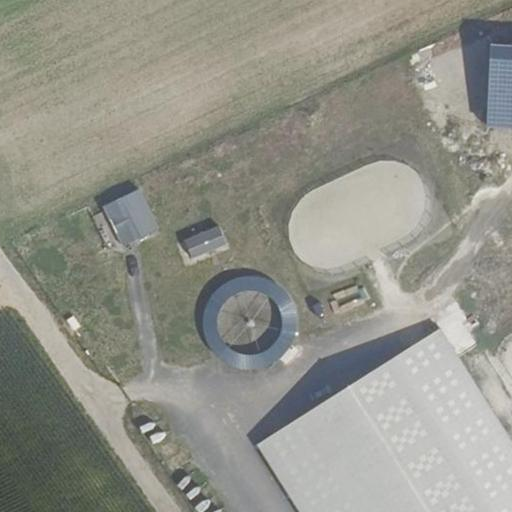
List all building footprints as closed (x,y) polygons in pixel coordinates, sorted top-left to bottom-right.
[(511,41),(491,41),(489,129),(511,129),(511,41)] [(156,228),(138,191),(102,209),(120,246),(156,228)] [(218,225),(184,240),(192,259),(226,244),(218,225)] [(511,511),(511,447),(433,324),(249,441),(293,511),(511,511)] [(511,336),(490,350),(511,383),(511,336)]
